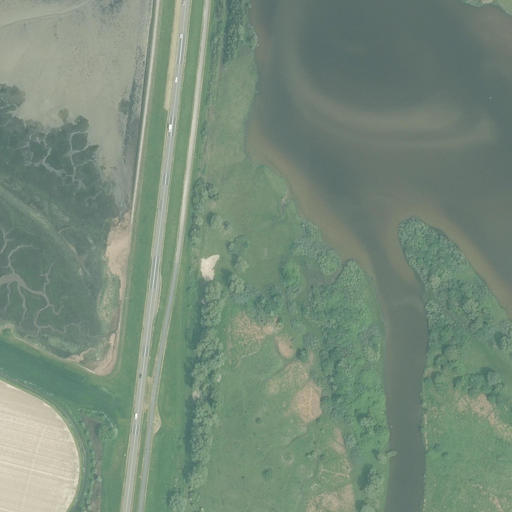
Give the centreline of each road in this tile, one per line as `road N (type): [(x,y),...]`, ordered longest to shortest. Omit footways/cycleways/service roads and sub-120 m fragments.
road 1 (unclassified): [(139,511),(207,0)]
road 2 (primary): [(125,511),(185,0)]
